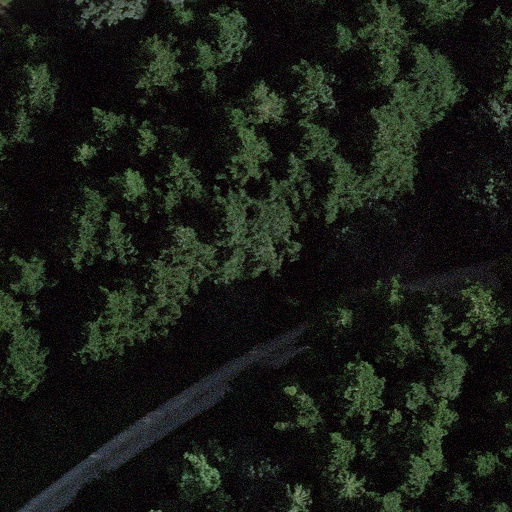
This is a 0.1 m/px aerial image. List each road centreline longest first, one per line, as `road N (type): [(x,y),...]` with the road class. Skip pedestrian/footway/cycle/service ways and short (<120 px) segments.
road 1 (track): [(46,511),(279,355),(364,314),(511,275)]
road 2 (track): [(364,314),(418,214),(478,73),(499,0)]
